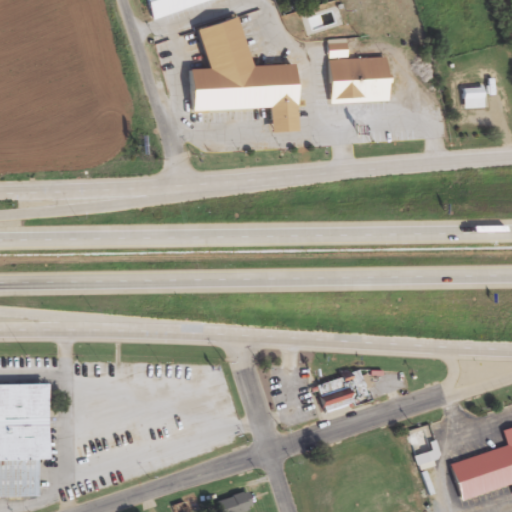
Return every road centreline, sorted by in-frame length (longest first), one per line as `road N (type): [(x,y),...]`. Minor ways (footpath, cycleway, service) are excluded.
road 1 (tertiary): [(511,158),(0,193)]
road 2 (tertiary): [(0,334),(228,335),(511,352)]
road 3 (motorway): [(0,283),(511,275)]
road 4 (motorway): [(511,239),(0,244)]
road 5 (residential): [(83,511),(443,395)]
road 6 (motorway): [(356,169),(99,209),(0,216)]
road 7 (motorway): [(0,315),(228,335)]
road 8 (residential): [(117,0),(176,185)]
road 9 (residential): [(286,511),(228,335)]
